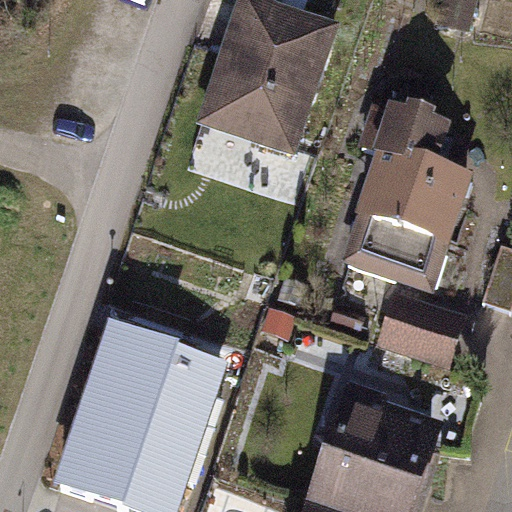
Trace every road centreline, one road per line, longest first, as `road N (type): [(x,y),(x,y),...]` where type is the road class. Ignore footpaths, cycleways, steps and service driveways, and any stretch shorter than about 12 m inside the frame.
road 1 (residential): [(185,0),(18,511)]
road 2 (track): [(127,186),(0,147)]
